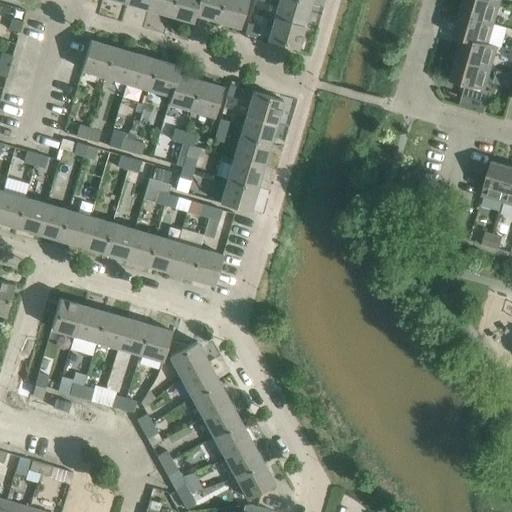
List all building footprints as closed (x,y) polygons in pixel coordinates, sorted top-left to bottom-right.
[(148,9),(150,0),(126,0),(126,2),(148,9)] [(170,15),(174,0),(150,0),(148,9),(170,15)] [(198,0),(174,0),(170,15),(193,22),(195,14),(198,0)] [(217,20),(223,0),(198,0),(195,14),(217,20)] [(240,27),(246,8),(247,0),(223,0),(217,20),(240,27)] [(304,25),(310,3),(299,0),(279,0),(274,16),(304,25)] [(494,23),(500,2),(492,0),(463,0),(459,13),(494,23)] [(488,43),(494,23),(459,13),(453,34),(497,47),(497,46),(488,43)] [(297,48),(304,25),(274,16),(268,40),(297,48)] [(20,32),(23,21),(11,18),(8,28),(20,32)] [(248,22),(246,29),(245,33),(256,36),(259,26),(248,22)] [(491,68),(497,47),(453,34),(453,35),(462,38),(456,58),(491,68)] [(105,76),(113,46),(90,40),(82,69),(105,76)] [(127,82),(135,53),(113,46),(105,76),(127,82)] [(0,63),(9,66),(13,56),(1,52),(0,57),(0,63)] [(149,89),(157,59),(135,53),(127,82),(149,89)] [(491,68),(456,58),(450,79),(465,84),(459,104),(484,112),(490,90),(485,89),(491,68)] [(171,95),(177,73),(178,73),(180,66),(157,59),(149,89),(170,95),(171,95)] [(0,74),(6,77),(9,66),(0,63),(0,74)] [(200,80),(178,73),(177,73),(171,95),(170,95),(168,103),(191,109),(200,80)] [(214,116),(223,86),(200,80),(191,109),(214,116)] [(241,87),(230,84),(227,94),(238,98),(241,87)] [(253,91),(246,114),(276,122),(282,99),(253,91)] [(269,144),(276,122),(246,114),(240,135),(269,144)] [(228,132),(231,122),(220,118),(217,129),(228,132)] [(87,138),(90,127),(79,124),(76,135),(87,138)] [(100,130),(90,127),(87,138),(97,141),(100,130)] [(182,142),(185,131),(174,128),(171,139),(182,142)] [(225,143),(228,132),(217,129),(214,139),(225,143)] [(192,145),(195,134),(185,131),(182,142),(183,143),(192,145)] [(263,166),(269,144),(240,135),(233,157),(263,166)] [(130,151),(133,140),(123,137),(120,148),(130,151)] [(144,143),(133,140),(130,151),(141,154),(144,143)] [(84,156),(87,145),(77,142),(73,153),(84,156)] [(98,148),(87,145),(84,156),(94,159),(98,148)] [(34,164),(37,153),(27,150),(23,161),(34,164)] [(44,167),(48,156),(37,153),(34,164),(44,167)] [(128,169),(131,158),(120,155),(117,166),(128,169)] [(193,169),(196,159),(185,156),(182,166),(193,169)] [(257,188),(263,166),(233,157),(227,179),(257,188)] [(141,161),(131,158),(128,169),(138,172),(141,161)] [(502,201),(511,167),(511,166),(491,161),(481,195),(502,201)] [(190,180),(193,169),(182,166),(179,177),(190,180)] [(511,203),(511,167),(502,201),(511,203)] [(250,211),(257,188),(227,179),(220,202),(250,211)] [(0,221),(16,226),(25,197),(3,190),(0,199),(0,221)] [(165,205),(168,193),(157,190),(154,202),(165,205)] [(175,208),(178,196),(168,193),(165,205),(175,208)] [(38,233),(46,203),(25,197),(16,226),(38,233)] [(60,239),(68,209),(46,203),(38,233),(60,239)] [(209,218),(212,206),(201,204),(198,215),(209,218)] [(219,220),(222,209),(212,206),(209,218),(219,220)] [(82,245),(90,216),(68,209),(60,239),(82,245)] [(103,252),(112,222),(90,216),(82,245),(103,252)] [(125,258),(134,229),(112,222),(103,252),(125,258)] [(147,265),(156,235),(134,229),(125,258),(147,265)] [(490,246),(493,234),(485,231),(481,243),(490,246)] [(502,236),(493,234),(490,246),(499,248),(502,236)] [(169,271),(178,241),(156,235),(147,265),(169,271)] [(191,277),(200,248),(178,241),(169,271),(191,277)] [(214,284),(223,254),(200,248),(191,277),(214,284)] [(14,285),(0,280),(0,312),(5,314),(14,285)] [(74,334),(83,305),(60,298),(51,328),(74,334)] [(96,341),(105,311),(83,305),(74,334),(70,348),(92,354),(96,341)] [(118,347),(126,317),(105,311),(96,341),(118,347)] [(136,367),(140,353),(148,324),(126,317),(118,347),(114,361),(136,367)] [(171,330),(148,324),(140,353),(163,360),(165,353),(169,340),(171,330)] [(189,345),(169,340),(165,353),(171,355),(169,356),(181,377),(208,362),(196,341),(189,345)] [(219,382),(208,362),(181,377),(182,380),(173,385),(182,402),(192,397),(219,382)] [(48,375),(38,372),(35,383),(45,386),(48,375)] [(80,397),(83,385),(73,382),(69,393),(80,397)] [(230,402),(219,382),(192,397),(203,417),(230,402)] [(32,395),(43,398),(46,387),(35,384),(32,395)] [(94,388),(83,385),(80,397),(90,400),(94,388)] [(122,409),(126,398),(115,395),(112,406),(122,409)] [(133,412),(136,401),(126,398),(122,409),(133,412)] [(241,422),(230,402),(203,417),(214,437),(241,422)] [(152,423),(147,413),(137,419),(142,428),(152,423)] [(252,442),(241,422),(214,437),(225,457),(252,442)] [(157,432),(152,423),(142,428),(147,438),(157,432)] [(172,459),(167,450),(162,440),(151,446),(162,465),(172,459)] [(263,462),(252,442),(225,457),(236,477),(263,462)] [(182,476),(172,459),(162,465),(171,482),(182,476)] [(39,473),(42,463),(32,460),(29,470),(39,473)] [(274,483),(263,462),(236,477),(238,480),(247,498),(274,483)] [(50,476),(53,466),(42,463),(39,473),(50,476)] [(191,492),(185,483),(182,476),(171,482),(180,498),(191,492)] [(196,502),(191,492),(180,498),(185,508),(196,502)] [(28,511),(30,507),(6,500),(2,511),(28,511)]
